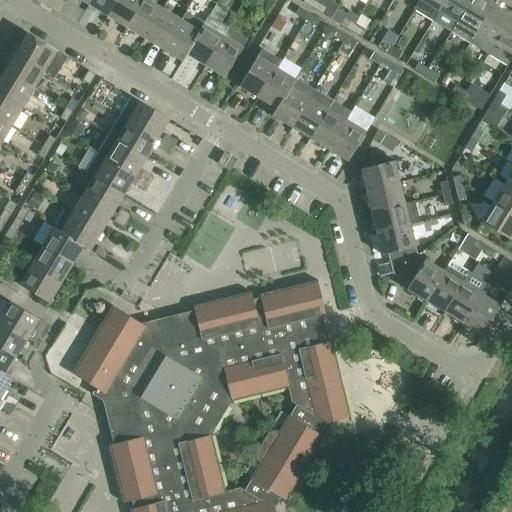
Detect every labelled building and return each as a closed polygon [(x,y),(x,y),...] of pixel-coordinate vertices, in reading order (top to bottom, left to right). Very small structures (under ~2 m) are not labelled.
[(117,0),(92,0),(89,5),(108,16),(117,0)] [(117,0),(108,16),(126,27),(142,0),(117,0)] [(145,38),(163,9),(148,0),(142,0),(126,27),(145,38)] [(314,0),(304,0),(303,2),(313,8),(317,2),(314,0)] [(445,0),(420,0),(415,9),(433,20),(439,11),(445,0)] [(445,0),(439,11),(458,22),(470,0),(445,0)] [(488,0),(470,0),(458,22),(452,32),(470,43),(494,3),(488,0)] [(323,15),(327,8),(317,2),(313,8),(323,15)] [(511,14),(494,3),(470,43),(489,54),(511,15),(511,14)] [(300,8),(296,14),(306,21),(310,14),(300,8)] [(163,49),(181,20),(163,9),(145,38),(163,49)] [(183,61),(187,54),(186,54),(205,23),(186,11),(181,20),(163,49),(183,61)] [(310,14),(306,21),(325,32),(329,25),(310,14)] [(508,66),(511,59),(511,15),(489,54),(508,66)] [(205,65),(228,28),(209,16),(205,23),(186,54),(187,54),(205,65)] [(287,22),(278,17),(271,28),(280,33),(287,22)] [(344,18),(340,25),(350,31),(354,24),(344,18)] [(360,37),(365,30),(354,24),(350,31),(360,37)] [(343,43),(347,36),(329,25),(325,32),(343,43)] [(225,77),(243,48),(248,40),(228,28),(205,65),(225,77)] [(68,58),(28,33),(16,53),(45,71),(56,77),(68,58)] [(353,49),(357,42),(347,36),(343,43),(353,49)] [(382,41),(378,47),(388,54),(392,47),(382,41)] [(398,60),(402,53),(392,47),(388,54),(398,60)] [(257,57),(240,86),(259,98),(277,68),(282,60),(262,48),(257,56),(257,57)] [(374,52),(370,59),(380,65),(384,58),(374,52)] [(45,71),(16,53),(5,71),(34,89),(45,71)] [(390,71),(394,65),(384,58),(380,65),(390,71)] [(419,63),(414,70),(425,76),(429,69),(419,63)] [(390,71),(383,82),(393,88),(404,70),(394,65),(390,71)] [(292,87),(296,80),(277,68),(259,98),(276,109),(277,109),(291,87),(292,87)] [(435,82),(439,75),(429,69),(425,76),(435,82)] [(83,81),(89,85),(96,75),(89,70),(83,81)] [(34,89),(5,71),(0,78),(0,93),(23,108),(34,89)] [(314,91),(296,80),(292,87),(291,87),(277,109),(276,109),(272,115),(292,127),(310,98),(314,91)] [(456,85),(451,92),(462,98),(466,91),(456,85)] [(314,91),(310,98),(292,127),(310,138),(332,102),(314,91)] [(472,104),(476,98),(466,91),(462,98),(472,104)] [(506,95),(500,91),(493,101),(500,105),(506,95)] [(23,108),(0,93),(0,118),(12,126),(23,108)] [(79,102),(72,98),(66,108),(73,112),(79,102)] [(140,101),(128,121),(158,139),(170,119),(140,101)] [(487,111),(494,115),(500,105),(493,101),(487,111)] [(347,120),(351,113),(332,102),(310,138),(329,150),(347,120)] [(487,111),(482,119),(496,128),(508,110),(500,105),(494,115),(487,111)] [(60,118),(67,123),(73,112),(66,108),(60,118)] [(128,121),(122,117),(110,135),(147,157),(158,139),(128,121)] [(12,126),(0,118),(0,144),(1,145),(12,126)] [(74,119),(67,132),(77,138),(85,125),(74,119)] [(366,132),(347,120),(329,150),(348,161),(366,132)] [(484,132),(477,128),(471,138),(478,143),(484,132)] [(379,145),(386,134),(379,130),(373,140),(379,145)] [(386,134),(379,145),(390,151),(396,141),(386,134)] [(56,139),(50,135),(44,145),(50,149),(56,139)] [(99,154),(136,176),(147,157),(110,135),(99,154)] [(176,141),(166,135),(162,141),(172,148),(176,141)] [(465,148),(471,152),(478,143),(471,138),(465,148)] [(158,148),(168,154),(172,148),(162,141),(158,148)] [(37,155),(44,160),(50,149),(44,145),(37,155)] [(237,160),(224,152),(217,164),(230,171),(237,160)] [(385,153),(369,157),(371,166),(388,162),(385,153)] [(95,176),(124,194),(136,176),(99,154),(88,172),(95,176)] [(371,166),(361,169),(366,191),(400,183),(395,161),(388,162),(371,166)] [(34,176),(27,172),(21,182),(28,186),(34,176)] [(154,178),(144,172),(140,178),(150,185),(154,178)] [(84,195),(113,213),(124,194),(95,176),(84,195)] [(461,176),(453,178),(456,189),(463,187),(461,176)] [(136,185),(146,191),(150,185),(140,178),(136,185)] [(447,181),(439,183),(442,195),(450,193),(447,181)] [(15,192),(22,196),(28,186),(21,182),(15,192)] [(372,212),(405,204),(400,183),(366,191),(372,212)] [(511,188),(505,184),(494,203),(511,213),(511,188)] [(458,201),(466,199),(463,187),(456,189),(458,201)] [(34,192),(27,204),(38,210),(45,198),(34,192)] [(445,206),(453,204),(450,193),(442,195),(445,206)] [(72,213),(102,231),(113,213),(84,195),(72,213)] [(377,233),(410,225),(420,223),(415,202),(405,204),(372,212),(377,233)] [(482,222),(511,240),(511,238),(511,213),(494,203),(482,222)] [(12,214),(5,209),(0,217),(0,220),(5,224),(12,214)] [(83,246),(90,251),(102,231),(72,213),(66,209),(54,228),(84,246),(83,246)] [(132,215),(121,209),(117,215),(128,222),(132,215)] [(113,222),(124,228),(128,222),(117,215),(113,222)] [(23,221),(16,217),(10,227),(17,231),(23,221)] [(388,254),(393,273),(417,255),(415,247),(416,247),(410,225),(377,233),(382,255),(388,254)] [(4,237),(11,241),(17,231),(10,227),(4,237)] [(72,265),(83,246),(84,246),(54,228),(43,247),(72,265)] [(475,239),(471,246),(481,252),(485,245),(475,239)] [(491,258),(495,252),(485,245),(481,252),(491,258)] [(94,253),(105,259),(109,253),(99,246),(94,253)] [(32,265),(61,283),(72,265),(43,247),(32,265)] [(410,284),(407,289),(427,301),(445,271),(425,260),(417,255),(393,273),(410,284)] [(445,312),(463,282),(469,272),(451,261),(445,271),(427,301),(445,312)] [(390,263),(378,266),(380,276),(392,273),(390,263)] [(20,285),(49,303),(61,283),(32,265),(20,285)] [(251,292),(193,306),(195,314),(162,322),(146,326),(113,306),(72,373),(105,393),(109,413),(117,443),(109,445),(124,503),(133,500),(135,508),(130,509),(130,511),(275,511),(275,509),(274,508),(281,497),(286,501),(325,437),(319,434),(326,422),(327,423),(351,417),(332,341),(328,342),(321,316),(326,315),(318,281),(260,295),(261,299),(253,301),(251,292)] [(464,323),(481,294),(463,282),(445,312),(464,323)] [(483,335),(501,305),(481,294),(464,323),(483,335)] [(39,319),(10,301),(0,317),(0,321),(28,339),(39,319)] [(0,347),(16,357),(28,339),(0,321),(0,347)] [(0,373),(5,376),(5,375),(16,357),(0,347),(0,373)] [(12,379),(5,375),(5,376),(0,373),(0,398),(0,399),(12,379)] [(19,401),(9,395),(5,402),(15,408),(19,401)] [(1,408),(11,414),(15,408),(5,402),(1,408)]
